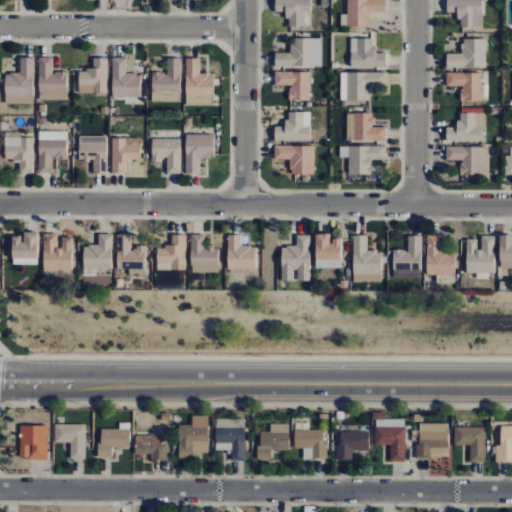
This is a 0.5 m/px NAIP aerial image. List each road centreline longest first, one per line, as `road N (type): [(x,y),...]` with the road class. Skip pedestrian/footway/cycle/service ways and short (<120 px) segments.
road 1 (tertiary): [(0,383),(511,385)]
road 2 (residential): [(0,204),(511,205)]
road 3 (residential): [(511,491),(0,490)]
road 4 (residential): [(0,26),(244,28)]
road 5 (residential): [(414,0),(415,205)]
road 6 (residential): [(244,0),(243,205)]
